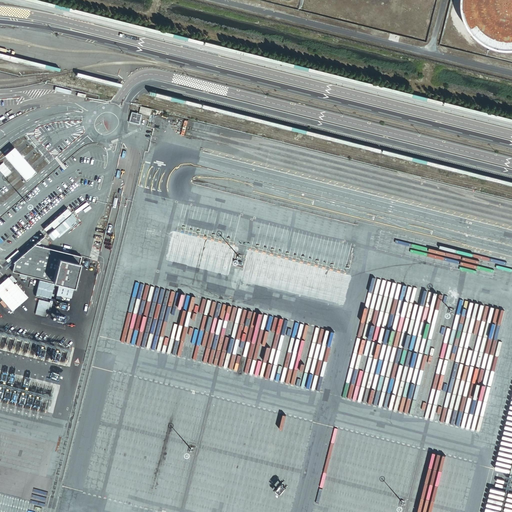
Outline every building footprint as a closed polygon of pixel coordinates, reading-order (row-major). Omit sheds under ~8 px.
[(511,0),(463,0),(463,5),(463,9),(464,14),(465,18),(467,23),(468,26),(471,31),(473,34),(476,38),(480,41),(483,44),(487,46),(491,48),(496,50),(500,51),(505,52),(509,53),(511,52),(511,0)] [(139,114),(142,114),(150,116),(151,109),(141,106),(139,114)] [(140,124),(142,114),(139,114),(132,112),(130,122),(140,124)] [(15,149),(5,157),(27,182),(37,174),(15,149)] [(31,247),(15,261),(12,271),(52,281),(58,260),(78,264),(81,256),(52,249),(47,248),(49,242),(44,236),(31,247)] [(6,260),(8,263),(20,253),(17,250),(6,260)] [(78,264),(58,260),(52,281),(52,282),(73,287),(78,264)] [(14,284),(8,277),(0,283),(0,297),(11,310),(27,296),(16,283),(14,284)]
